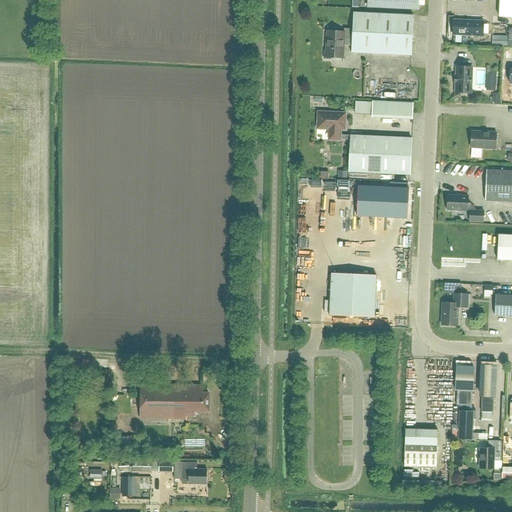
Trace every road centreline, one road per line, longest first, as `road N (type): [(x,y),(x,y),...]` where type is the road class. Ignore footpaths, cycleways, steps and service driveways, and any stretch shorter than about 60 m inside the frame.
road 1 (tertiary): [(249,511),(260,0)]
road 2 (unclassified): [(511,352),(453,350),(423,329),(435,0)]
road 3 (track): [(253,355),(0,351)]
road 4 (track): [(351,482),(398,498),(511,498)]
